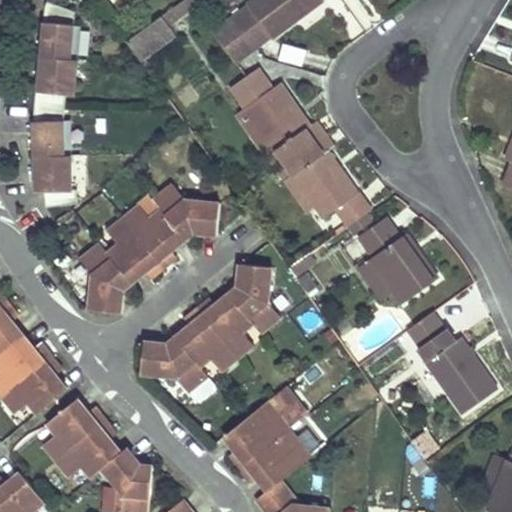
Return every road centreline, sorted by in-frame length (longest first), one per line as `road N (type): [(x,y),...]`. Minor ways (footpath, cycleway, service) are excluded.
road 1 (residential): [(241,511),(223,485),(159,433),(0,237)]
road 2 (residential): [(511,306),(445,174),(443,63),(473,0)]
